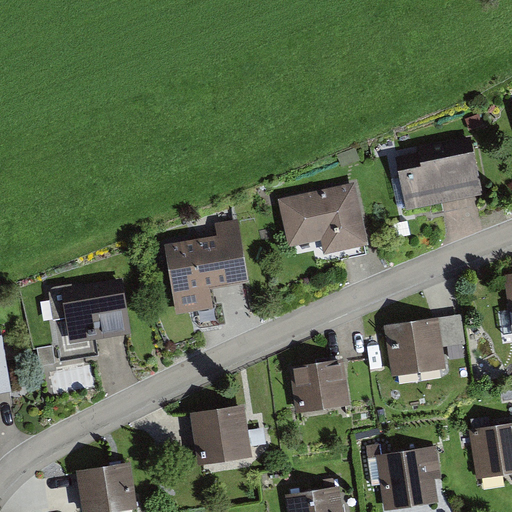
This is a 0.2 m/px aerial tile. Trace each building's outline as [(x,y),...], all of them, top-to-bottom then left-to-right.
[(458,130),(462,144),(480,138),(476,125),(458,130)] [(399,222),(478,207),(467,150),(411,161),(414,175),(390,180),(399,222)] [(363,269),(361,258),(348,196),(272,211),(282,259),(315,252),(318,265),(321,278),(363,269)] [(203,298),(242,292),(232,231),(208,235),(210,249),(159,257),(169,327),(207,321),(203,298)] [(511,340),(511,275),(502,277),(511,340)] [(70,366),(131,354),(120,299),(59,311),(70,366)] [(462,319),(440,322),(444,348),(466,344),(462,319)] [(392,378),(446,371),(444,348),(440,322),(387,329),(392,378)] [(291,424),(345,418),(340,372),(286,378),(291,424)] [(191,476),(247,470),(241,417),(185,424),(191,476)] [(472,488),(511,483),(511,431),(466,437),(472,488)] [(437,492),(432,456),(364,465),(368,495),(377,493),(379,511),(432,511),(430,493),(437,492)] [(79,511),(134,511),(129,480),(76,489),(79,511)] [(334,492),(316,493),(316,501),(334,500),(334,492)] [(281,511),(335,511),(335,501),(281,507),(281,511)]
